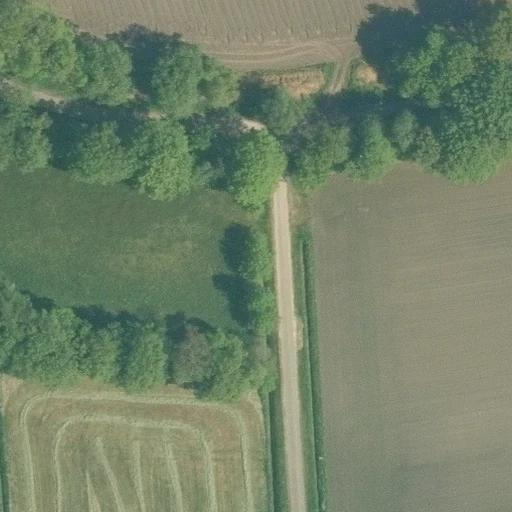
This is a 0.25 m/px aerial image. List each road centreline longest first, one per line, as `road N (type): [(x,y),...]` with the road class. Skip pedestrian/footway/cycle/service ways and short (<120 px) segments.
road 1 (unclassified): [(297,511),(276,155),(264,134),(81,111),(0,83)]
road 2 (track): [(511,88),(264,134)]
